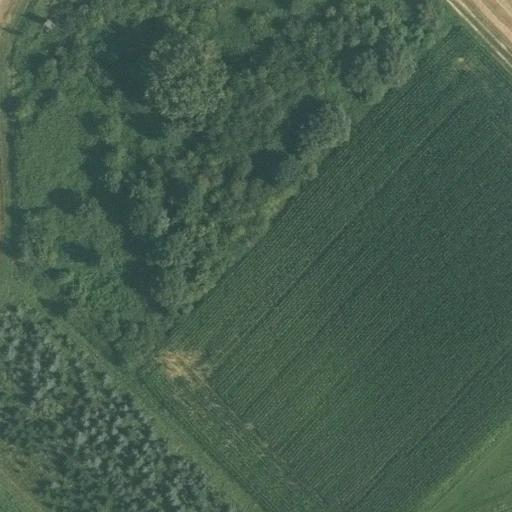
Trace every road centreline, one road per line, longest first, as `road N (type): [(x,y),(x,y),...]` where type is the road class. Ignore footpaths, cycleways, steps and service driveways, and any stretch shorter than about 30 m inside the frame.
road 1 (track): [(14,253),(281,511)]
road 2 (track): [(27,0),(6,87),(16,231),(0,297)]
